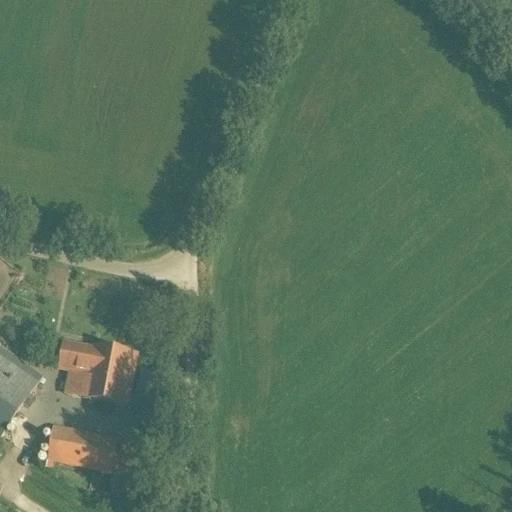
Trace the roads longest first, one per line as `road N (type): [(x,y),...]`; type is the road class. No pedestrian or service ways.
road 1 (unclassified): [(0,256),(130,280),(192,269),(293,0)]
road 2 (track): [(178,511),(192,269)]
